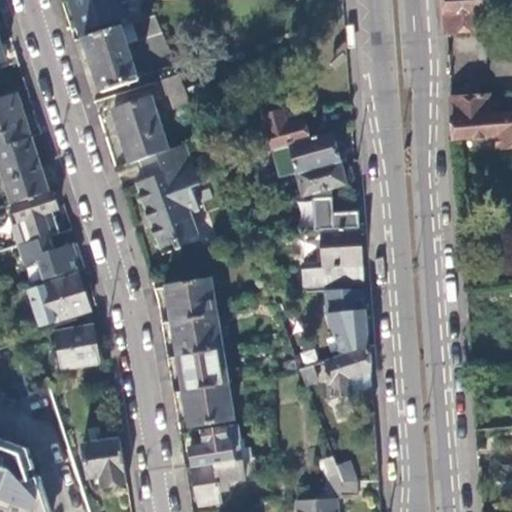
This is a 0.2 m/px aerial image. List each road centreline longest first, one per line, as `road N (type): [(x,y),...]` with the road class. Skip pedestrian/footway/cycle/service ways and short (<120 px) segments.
road 1 (residential): [(28,0),(136,325),(167,511)]
road 2 (secondary): [(370,0),(415,511)]
road 3 (secondary): [(429,260),(416,0)]
road 4 (secondary): [(450,511),(429,260)]
